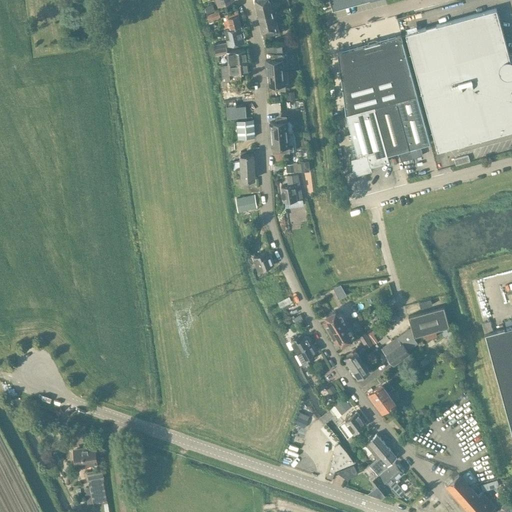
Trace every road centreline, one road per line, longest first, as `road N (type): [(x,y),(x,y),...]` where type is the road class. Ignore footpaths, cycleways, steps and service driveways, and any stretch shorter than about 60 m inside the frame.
road 1 (residential): [(456,511),(341,370),(276,242),(256,36),(244,0)]
road 2 (residential): [(385,511),(47,394),(35,371)]
road 3 (unclassified): [(350,206),(511,162)]
road 4 (track): [(0,403),(54,511)]
